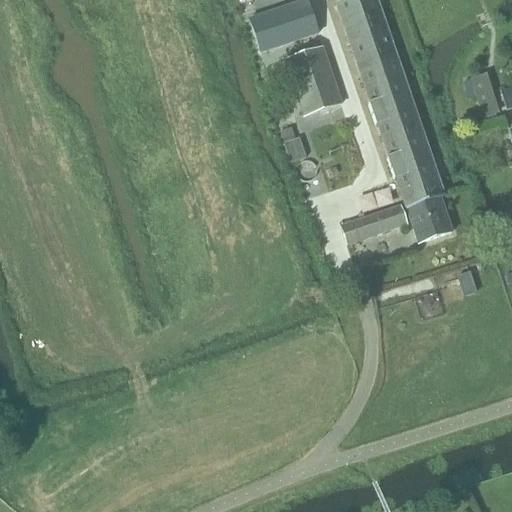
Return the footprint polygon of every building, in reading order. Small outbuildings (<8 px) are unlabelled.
[(417,246),(451,235),(440,201),(444,199),(375,0),(352,0),(335,6),(417,246)] [(306,1),(247,21),(259,57),(318,37),(306,1)] [(283,63),(303,120),(342,107),(323,49),(283,63)] [(486,77),(470,82),(475,96),(491,91),(486,77)] [(355,223),(339,228),(345,248),(405,228),(398,208),(380,214),(355,223)]
